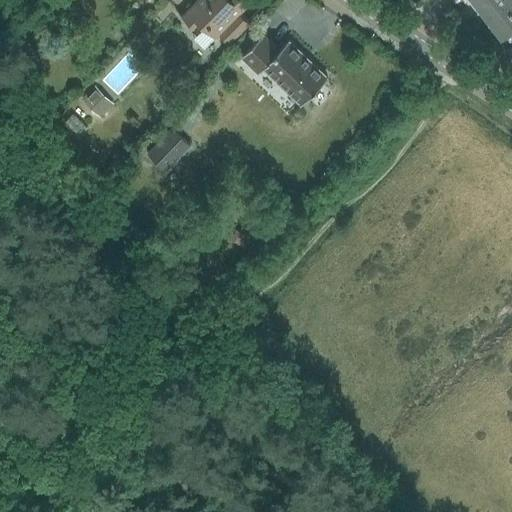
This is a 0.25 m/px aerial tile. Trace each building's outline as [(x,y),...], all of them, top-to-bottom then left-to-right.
[(220,34),(229,43),(250,21),(240,12),(248,2),(245,0),(198,0),(183,17),(201,33),(205,28),(216,38),(220,34)] [(477,10),(484,19),(507,0),(473,0),(480,8),(477,10)] [(511,0),(507,0),(484,19),(490,27),(493,25),(502,38),(511,30),(511,0)] [(302,104),(328,78),(327,77),(326,77),(289,42),(289,41),(288,40),(279,50),(263,35),(264,35),(263,34),(241,57),(242,57),(243,57),(258,72),(259,73),(265,67),(302,103),(301,103),(302,104)] [(0,64),(15,80),(34,62),(19,46),(0,64)] [(81,99),(101,117),(113,103),(94,85),(81,99)] [(3,96),(0,104),(0,105),(9,109),(12,100),(3,96)] [(191,145),(172,127),(146,154),(166,172),(191,145)] [(116,148),(113,151),(113,156),(117,158),(121,158),(123,154),(123,150),(120,148),(116,148)]
